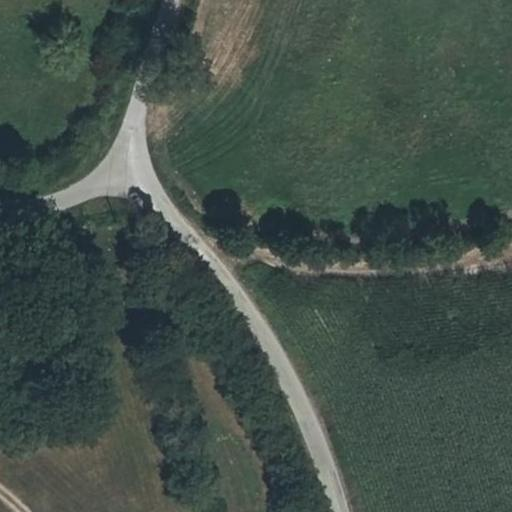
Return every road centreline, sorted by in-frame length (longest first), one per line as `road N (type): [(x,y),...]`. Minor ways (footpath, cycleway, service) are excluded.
road 1 (unclassified): [(131,179),(293,376),(339,511)]
road 2 (unclassified): [(179,0),(131,179)]
road 3 (unclassified): [(131,179),(0,189)]
